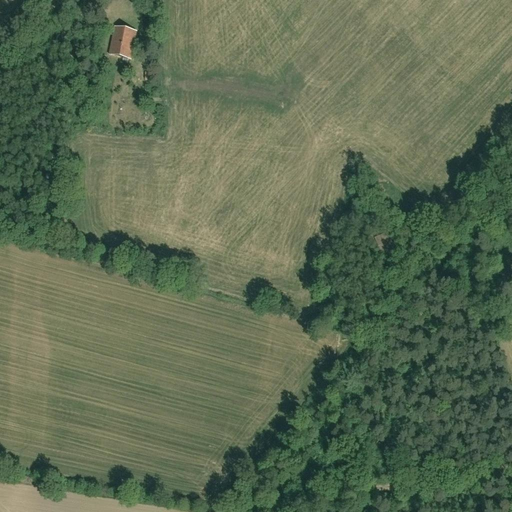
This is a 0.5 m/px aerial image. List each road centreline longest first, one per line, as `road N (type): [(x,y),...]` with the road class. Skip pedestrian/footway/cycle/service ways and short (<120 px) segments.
road 1 (track): [(511,186),(443,259),(241,511)]
road 2 (track): [(0,88),(94,0)]
